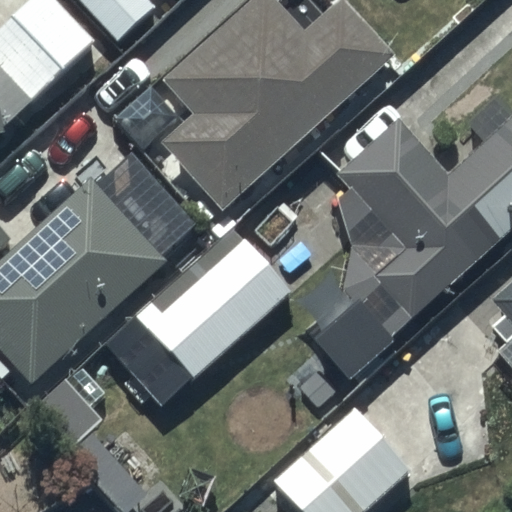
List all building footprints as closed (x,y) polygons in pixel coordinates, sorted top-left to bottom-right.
[(0,153),(2,153),(1,148),(35,119),(31,115),(100,57),(52,0),(50,0),(0,42),(0,153)] [(135,0),(65,0),(117,57),(155,22),(135,0)] [(158,0),(167,9),(176,0),(158,0)] [(160,164),(222,233),(394,79),(340,19),(302,53),(265,12),(163,104),(191,136),(160,164)] [(398,123),(335,180),(442,299),(511,235),(511,120),(448,179),(398,123)] [(91,195),(0,277),(0,371),(29,404),(168,279),(91,195)] [(0,243),(0,261),(9,254),(0,243)] [(134,329),(193,396),(290,310),(242,255),(162,326),(151,313),(134,329)] [(511,300),(490,320),(503,333),(490,345),(503,359),(494,367),(511,386),(511,300)] [(314,343),(347,382),(394,341),(361,303),(314,343)] [(65,394),(30,424),(105,511),(147,511),(148,511),(93,447),(103,438),(65,394)] [(275,495),(289,511),(382,511),(411,487),(356,424),(275,495)]
